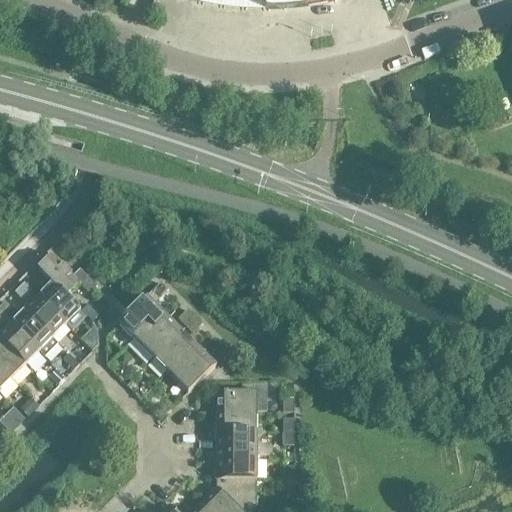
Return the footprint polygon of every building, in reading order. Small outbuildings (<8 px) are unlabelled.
[(202,0),(218,3),(242,5),(263,6),(264,13),(284,12),(304,10),(327,6),(326,0),(202,0)] [(79,287),(87,279),(79,272),(72,279),(51,258),(37,273),(50,286),(51,285),(66,300),(79,287)] [(79,287),(88,296),(96,288),(87,279),(79,287)] [(37,299),(66,327),(79,314),(66,300),(51,285),(50,286),(37,299)] [(160,285),(150,295),(158,302),(167,293),(160,285)] [(24,286),(14,295),(22,303),(31,293),(24,286)] [(24,312),(52,341),(66,327),(37,299),(24,312)] [(146,299),(118,327),(132,341),(146,327),(153,334),(167,320),(146,299)] [(0,315),(3,319),(12,311),(5,304),(0,309),(0,315)] [(4,320),(10,326),(39,354),(52,341),(24,312),(20,316),(13,309),(12,311),(3,319),(4,320)] [(195,320),(187,313),(177,322),(185,330),(195,320)] [(132,341),(152,362),(181,333),(167,320),(153,334),(146,327),(132,341)] [(195,320),(185,330),(193,337),(202,328),(195,320)] [(0,336),(0,343),(25,368),(39,354),(10,326),(0,336)] [(181,333),(152,362),(166,375),(180,361),(187,368),(201,353),(181,333)] [(0,370),(11,382),(25,368),(0,343),(0,370)] [(229,354),(221,347),(212,356),(219,364),(229,354)] [(215,368),(201,353),(187,368),(180,361),(166,375),(187,396),(215,368)] [(74,372),(79,368),(68,357),(63,362),(74,372)] [(0,392),(11,382),(0,370),(0,392)] [(215,415),(256,415),(266,415),(266,388),(253,388),(253,396),(215,396),(215,415)] [(21,411),(28,418),(38,408),(31,401),(21,411)] [(293,414),(293,402),(283,402),(282,414),(293,414)] [(15,409),(1,422),(12,434),(26,421),(15,409)] [(215,415),(216,434),(256,434),(256,415),(215,415)] [(283,422),(283,435),(293,435),(293,422),(283,422)] [(236,454),(236,464),(256,463),(256,434),(216,434),(216,454),(236,454)] [(283,448),(293,448),(293,435),(283,435),(283,448)] [(236,454),(216,454),(216,483),(256,483),(256,463),(236,464),(236,454)] [(283,482),(293,482),(293,470),(283,470),(283,482)] [(293,482),(283,482),(283,493),(293,494),(293,482)] [(215,492),(234,511),(252,511),(256,508),(256,483),(216,483),(216,492),(215,492)] [(234,511),(215,492),(202,505),(208,511),(234,511)]
